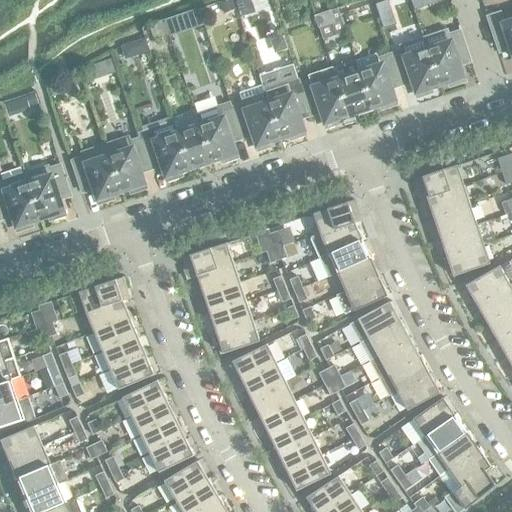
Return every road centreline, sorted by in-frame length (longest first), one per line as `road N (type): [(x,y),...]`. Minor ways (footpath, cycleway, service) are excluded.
road 1 (residential): [(366,149),(394,249),(464,379),(511,442)]
road 2 (residential): [(131,227),(185,361),(261,511)]
road 3 (residential): [(131,227),(366,149)]
road 4 (residential): [(366,149),(498,104)]
road 5 (residential): [(0,271),(131,227)]
